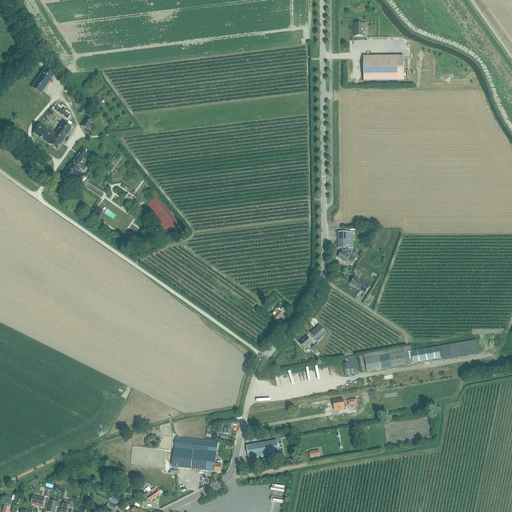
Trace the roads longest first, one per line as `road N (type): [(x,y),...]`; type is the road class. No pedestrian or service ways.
road 1 (tertiary): [(165,511),(229,475),(254,378),(319,291),(321,0)]
road 2 (track): [(265,356),(0,170)]
road 3 (track): [(229,475),(383,445)]
